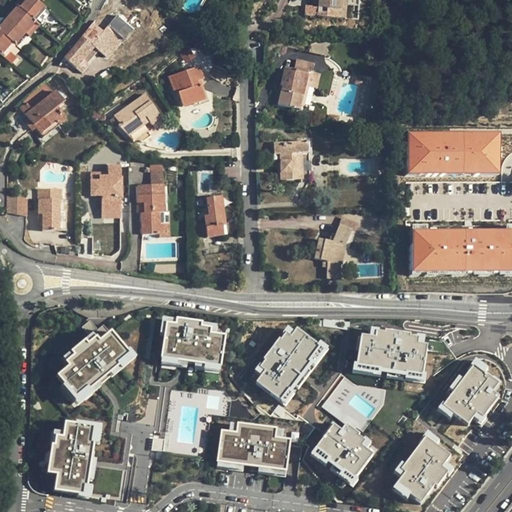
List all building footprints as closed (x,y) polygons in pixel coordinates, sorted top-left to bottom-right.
[(0,53),(1,55),(11,43),(14,45),(35,22),(32,19),(43,7),(35,0),(27,0),(20,8),(18,6),(0,25),(0,53)] [(317,0),(317,7),(310,6),(304,6),(304,15),(316,16),(316,17),(335,19),(336,10),(339,10),(339,0),(317,0)] [(345,0),(339,0),(339,10),(336,10),(335,19),(344,20),(345,0)] [(116,14),(109,23),(123,35),(131,26),(116,14)] [(64,58),(82,73),(89,65),(82,60),(96,44),(92,41),(99,32),(97,30),(100,25),(94,20),(94,23),(93,23),(64,58)] [(329,38),(312,38),(309,50),(327,53),(329,38)] [(186,63),(194,57),(188,49),(180,55),(186,63)] [(281,85),(277,105),(299,110),(300,104),(308,71),(313,72),(315,64),(296,59),(293,70),(283,68),(279,85),(281,85)] [(202,65),(199,66),(202,80),(207,78),(202,65)] [(189,70),(169,77),(175,94),(176,94),(177,97),(180,98),(183,107),(186,106),(205,99),(200,85),(198,86),(197,82),(202,80),(199,66),(189,70)] [(308,71),(300,104),(305,105),(310,85),(316,86),(319,74),(313,72),(308,71)] [(45,81),(21,102),(24,104),(26,102),(31,109),(24,115),(29,121),(36,129),(42,138),(64,121),(64,118),(58,110),(65,105),(45,81)] [(139,120),(144,117),(148,122),(151,125),(161,118),(145,94),(114,117),(118,123),(118,126),(128,136),(134,141),(141,143),(150,136),(143,125),(139,120)] [(31,109),(26,102),(24,104),(19,108),(24,115),(31,109)] [(139,120),(143,125),(148,122),(144,117),(139,120)] [(36,129),(29,121),(25,124),(32,132),(36,129)] [(425,135),(411,134),(411,148),(407,148),(407,173),(418,173),(418,177),(446,178),(446,174),(471,174),(471,178),(482,178),(482,174),(496,174),(496,165),(500,165),(500,149),(496,149),(496,136),(472,135),(472,139),(451,139),(451,135),(437,135),(437,139),(425,138),(425,135)] [(307,144),(272,144),(272,155),(279,155),(279,180),(300,180),(299,154),(307,154),(307,144)] [(307,154),(299,154),(300,180),(308,180),(307,154)] [(151,185),(163,185),(161,163),(151,164),(151,185)] [(121,184),(121,174),(108,174),(108,178),(100,178),(100,174),(92,174),(92,197),(102,197),(102,212),(121,212),(121,199),(122,197),(123,196),(124,194),(124,192),(124,189),(123,187),(122,186),(121,184)] [(151,185),(137,186),(138,203),(140,203),(143,203),(144,213),(141,213),(142,235),(160,234),(159,213),(164,212),(163,185),(151,185)] [(61,190),(39,191),(39,216),(43,216),(43,232),(59,232),(59,212),(65,212),(64,202),(61,202),(61,190)] [(222,197),(206,199),(207,208),(209,208),(210,216),(208,216),(204,217),(207,238),(223,236),(222,226),(225,226),(222,197)] [(9,198),(8,215),(27,219),(27,202),(9,198)] [(164,212),(159,213),(160,234),(160,239),(169,238),(168,212),(164,212)] [(340,218),(338,225),(354,232),(357,225),(340,218)] [(354,232),(338,225),(336,230),(332,228),(326,241),(316,239),(313,259),(321,261),(321,268),(325,267),(325,279),(338,279),(338,266),(340,266),(344,248),(343,247),(346,240),(351,242),(354,232)] [(409,226),(409,246),(413,246),(414,231),(424,231),(424,227),(409,226)] [(511,243),(511,227),(502,228),(502,232),(511,232),(511,237),(511,243)] [(409,246),(409,272),(417,272),(417,274),(424,274),(424,272),(435,272),(435,274),(451,274),(451,272),(461,272),(461,274),(470,274),(470,272),(486,273),(486,275),(495,275),(495,273),(511,273),(511,271),(511,270),(511,243),(511,237),(511,232),(502,232),(493,232),(493,236),(471,236),(471,232),(462,232),(462,236),(435,235),(435,231),(424,231),(414,231),(413,246),(409,246)] [(158,367),(223,372),(230,334),(163,324),(158,367)] [(100,336),(108,330),(103,325),(96,330),(100,336)] [(319,350),(291,329),(250,384),(279,405),(319,350)] [(424,378),(428,342),(360,334),(356,370),(424,378)] [(127,362),(107,339),(96,348),(94,345),(66,368),(71,375),(57,388),(74,408),(127,362)] [(499,386),(469,366),(441,407),(470,427),(499,386)] [(291,475),(295,430),(214,419),(208,464),(291,475)] [(352,478),(370,453),(330,424),(312,449),(352,478)] [(83,506),(94,433),(61,428),(58,447),(51,446),(46,482),(52,483),(49,501),(83,506)] [(449,460),(422,441),(391,484),(418,503),(449,460)]
